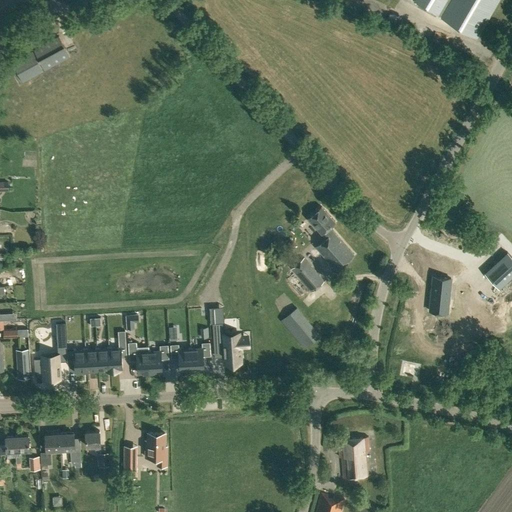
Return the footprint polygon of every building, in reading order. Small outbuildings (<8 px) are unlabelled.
[(0,0),(0,19),(24,4),(20,0),(0,0)] [(415,0),(415,1),(438,14),(446,0),(415,0)] [(498,0),(446,0),(438,14),(477,37),(498,0)] [(46,70),(71,56),(60,36),(34,50),(46,70)] [(23,82),(44,70),(33,51),(12,62),(23,82)] [(0,190),(9,190),(9,181),(0,181),(0,190)] [(336,270),(354,254),(329,226),(335,221),(322,206),(308,218),(326,238),(316,246),(336,270)] [(445,273),(459,260),(448,248),(434,262),(445,273)] [(485,271),(493,279),(500,286),(511,274),(511,257),(507,251),(487,270),(485,271)] [(470,273),(482,268),(475,254),(463,260),(470,273)] [(312,291),(325,281),(304,257),(292,268),(312,291)] [(298,275),(292,279),(303,295),(309,292),(298,275)] [(451,278),(433,276),(429,310),(447,312),(451,278)] [(309,345),(321,334),(297,308),(285,319),(309,345)] [(139,313),(126,314),(127,327),(135,327),(135,321),(139,320),(139,313)] [(67,346),(66,321),(56,321),(58,347),(67,346)] [(223,344),(225,362),(242,361),(240,332),(223,333),(223,322),(212,322),(214,344),(223,344)] [(4,337),(19,336),(18,328),(4,329),(4,337)] [(190,346),(192,368),(204,367),(203,354),(211,354),(210,340),(202,340),(202,345),(190,346)] [(180,368),(192,368),(190,346),(178,347),(178,342),(170,342),(171,356),(179,356),(180,368)] [(149,349),(150,370),(162,370),(161,357),(169,357),(168,343),(160,343),(160,348),(149,349)] [(138,371),(150,370),(149,349),(137,350),(136,345),(128,345),(129,359),(137,359),(138,371)] [(109,347),(111,370),(121,369),(121,367),(123,367),(122,356),(127,356),(126,346),(121,347),(121,346),(109,347)] [(91,369),(99,368),(97,347),(86,348),(87,371),(91,371),(91,369)] [(106,370),(111,370),(109,347),(97,347),(99,368),(106,368),(106,370)] [(30,362),(29,348),(17,349),(18,363),(30,362)] [(87,371),(86,348),(73,349),(73,350),(69,350),(69,360),(74,359),(75,372),(87,371)] [(49,377),(60,376),(59,352),(42,353),(42,356),(34,357),(35,375),(44,374),(44,375),(49,374),(49,377)] [(96,451),(101,451),(100,444),(101,444),(100,430),(85,431),(86,445),(95,445),(96,451)] [(147,443),(147,455),(168,455),(168,444),(166,444),(166,431),(149,431),(149,443),(147,443)] [(59,433),(60,449),(71,448),(72,462),(80,461),(80,450),(75,450),(74,432),(59,433)] [(60,449),(59,433),(45,434),(46,452),(41,452),(41,464),(51,464),(51,449),(60,449)] [(7,450),(29,449),(29,435),(6,436),(6,442),(0,441),(0,453),(8,453),(7,450)] [(366,450),(370,450),(368,436),(338,439),(339,456),(341,456),(343,477),(368,475),(366,450)] [(99,466),(109,465),(108,452),(98,453),(99,466)] [(136,476),(137,456),(125,456),(124,476),(136,476)] [(30,457),(31,469),(40,468),(39,457),(30,457)] [(321,492),(315,511),(339,511),(344,498),(333,495),(332,500),(326,498),(327,494),(321,492)]
